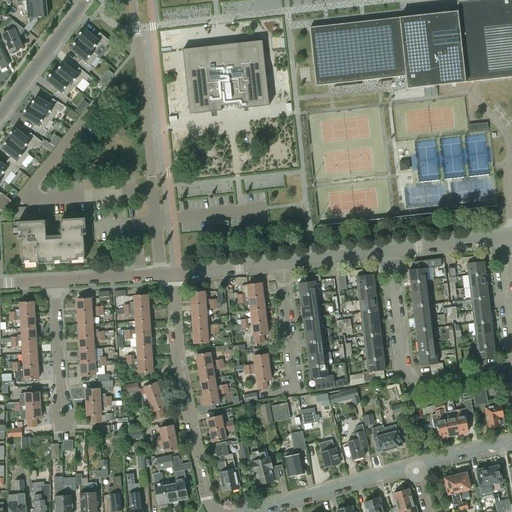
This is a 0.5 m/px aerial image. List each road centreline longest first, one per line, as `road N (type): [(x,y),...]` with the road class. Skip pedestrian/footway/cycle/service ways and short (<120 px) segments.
road 1 (residential): [(213,511),(176,354),(171,274)]
road 2 (residential): [(388,250),(402,370),(415,386),(511,362)]
road 3 (residential): [(244,511),(414,466)]
road 4 (tertiary): [(0,113),(84,2)]
road 5 (residential): [(62,418),(54,281)]
road 6 (residential): [(296,388),(281,263)]
